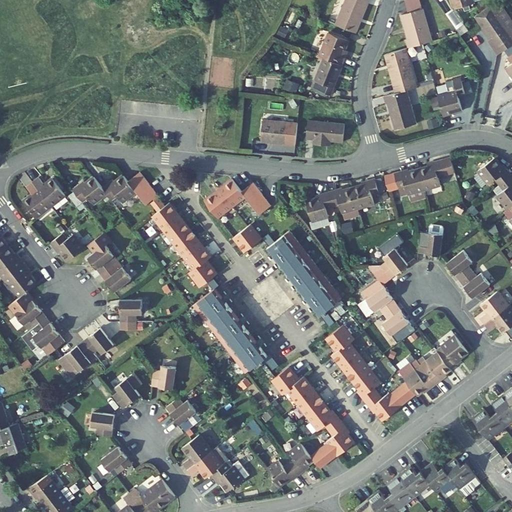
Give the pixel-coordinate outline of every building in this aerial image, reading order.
[(345,0),(336,24),(355,32),(368,0),(345,0)] [(404,0),(408,12),(423,8),(420,0),(404,0)] [(451,0),(454,8),(474,3),(472,0),(451,0)] [(511,21),(497,0),(475,16),(491,39),(489,40),(498,54),(511,45),(511,21)] [(407,39),(409,47),(432,41),(430,33),(423,8),(408,12),(402,14),(409,39),(407,39)] [(468,30),(464,23),(457,28),(461,35),(468,30)] [(319,55),(324,57),(342,64),(345,57),(343,56),(345,50),(349,41),(329,32),(319,55)] [(396,92),(407,89),(417,87),(406,48),(386,54),(396,92)] [(342,64),(324,57),(312,87),(319,90),(327,93),(330,94),(343,65),(342,64)] [(438,94),(443,115),(462,110),(458,96),(466,94),(464,88),(461,78),(446,82),(448,92),(438,94)] [(299,86),(286,81),(283,88),(296,93),(299,86)] [(396,92),(384,96),(386,103),(388,103),(395,129),(417,123),(409,97),(407,89),(396,92)] [(437,96),(430,98),(433,110),(440,108),(437,96)] [(436,118),(427,121),(429,128),(438,126),(436,118)] [(298,123),(264,120),(262,140),(296,144),(298,123)] [(345,124),(309,120),(307,138),(314,138),(313,144),(324,145),(325,139),(330,140),(343,141),(345,124)] [(419,169),(424,189),(440,184),(438,176),(455,172),(452,159),(451,157),(434,161),(435,164),(429,166),(419,169)] [(489,184),(493,180),(495,179),(499,185),(511,176),(507,170),(505,172),(501,167),(494,158),(478,170),(488,184),(489,184)] [(424,189),(419,169),(408,172),(402,173),(402,171),(385,175),(389,191),(399,188),(401,195),(409,193),(424,189)] [(135,176),(143,187),(149,183),(140,172),(135,176)] [(123,201),(136,191),(129,181),(124,175),(116,181),(111,185),(109,183),(103,187),(107,193),(113,200),(118,195),(123,201)] [(94,203),(107,193),(103,187),(95,176),(86,183),(81,186),(80,184),(74,189),(83,201),(89,197),(94,203)] [(143,187),(135,176),(129,181),(136,191),(137,192),(143,187)] [(497,196),(507,209),(509,207),(511,205),(511,176),(499,185),(504,191),(497,196)] [(65,195),(53,178),(45,185),(39,177),(32,181),(51,206),(65,195)] [(233,179),(206,200),(218,216),(245,196),(242,192),(233,179)] [(375,179),(368,180),(369,183),(363,185),(353,188),(359,208),(374,203),(373,196),(373,195),(379,194),(375,179)] [(51,206),(32,181),(26,186),(32,194),(24,200),(37,217),(51,206)] [(142,198),(154,189),(149,183),(143,187),(137,192),(142,198)] [(254,183),(242,192),(245,196),(260,214),(272,205),(254,183)] [(342,212),(358,208),(359,208),(353,188),(343,191),(337,192),(336,189),(329,191),(330,194),(334,206),(340,204),(342,212)] [(154,199),(158,195),(154,189),(142,198),(146,204),(154,199)] [(424,189),(409,193),(411,202),(427,197),(424,189)] [(330,194),(329,191),(322,194),(322,196),(316,198),(307,201),(312,220),(329,216),(326,208),(334,206),(330,194)] [(473,200),(475,194),(467,191),(465,197),(473,200)] [(65,195),(51,206),(55,210),(69,199),(65,195)] [(159,211),(166,206),(159,197),(155,200),(152,202),(159,211)] [(164,229),(180,217),(170,203),(166,206),(159,211),(153,215),(164,229)] [(476,214),(481,210),(477,205),(472,208),(476,214)] [(358,208),(342,212),(345,218),(360,214),(358,208)] [(165,231),(173,241),(174,243),(191,230),(180,217),(164,229),(165,231)] [(252,225),(235,237),(245,251),(262,239),(252,225)] [(426,237),(421,236),(419,252),(440,255),(444,228),(441,226),(432,225),(429,226),(429,232),(428,237),(426,237)] [(498,231),(496,225),(488,227),(490,234),(498,231)] [(184,256),(201,243),(191,230),(174,243),(184,256)] [(165,231),(160,235),(168,245),(173,241),(165,231)] [(289,231),(268,248),(320,314),(327,309),(332,305),(341,298),(289,231)] [(89,257),(102,274),(114,264),(119,261),(106,244),(111,240),(105,232),(89,244),(95,252),(89,257)] [(84,247),(74,234),(67,239),(63,233),(51,243),(55,248),(58,246),(61,251),(68,260),(84,247)] [(194,269),(206,260),(211,256),(201,243),(184,256),(194,269)] [(14,254),(8,246),(0,251),(0,270),(1,272),(0,272),(0,275),(3,279),(25,263),(20,257),(18,259),(14,254)] [(387,261),(381,265),(391,278),(408,265),(399,252),(395,248),(384,256),(387,261)] [(464,250),(447,263),(460,280),(473,270),(468,264),(472,261),(464,250)] [(194,269),(190,273),(200,286),(217,274),(206,260),(194,269)] [(10,284),(20,297),(27,291),(37,284),(31,276),(27,271),(29,269),(25,263),(3,279),(8,285),(10,284)] [(114,264),(102,274),(115,291),(132,278),(123,267),(119,271),(114,264)] [(383,284),(391,278),(381,265),(369,265),(379,279),(383,284)] [(477,276),(473,270),(460,280),(473,297),(490,284),(481,273),(477,276)] [(351,271),(346,275),(349,280),(355,276),(351,271)] [(380,307),(384,313),(397,304),(383,284),(379,279),(361,292),(375,311),(380,307)] [(215,289),(194,305),(245,372),(266,356),(215,289)] [(27,291),(20,297),(10,305),(2,312),(4,314),(13,308),(18,315),(25,324),(29,330),(34,326),(47,317),(27,291)] [(497,291),(481,303),(487,312),(480,318),(484,324),(492,318),(508,305),(497,291)] [(142,299),(121,299),(121,321),(137,321),(137,313),(142,313),(142,299)] [(388,319),(401,310),(397,304),(384,313),(388,319)] [(340,316),(332,305),(327,309),(336,320),(340,316)] [(511,325),(511,310),(508,305),(492,318),(484,324),(489,330),(497,324),(503,332),(511,325)] [(388,319),(384,323),(392,334),(410,321),(401,310),(388,319)] [(25,324),(18,315),(12,319),(19,329),(25,324)] [(34,336),(49,355),(66,342),(51,323),(47,317),(34,326),(39,332),(34,336)] [(137,321),(121,321),(121,329),(137,330),(137,321)] [(354,338),(344,325),(327,338),(337,351),(349,342),(354,338)] [(34,326),(29,330),(34,336),(39,332),(34,326)] [(101,327),(84,341),(93,353),(100,348),(103,352),(114,344),(101,327)] [(436,350),(438,352),(451,369),(456,364),(455,362),(460,358),(468,352),(455,335),(436,350)] [(84,341),(59,360),(71,376),(91,362),(87,357),(93,353),(84,341)] [(359,355),(349,342),(337,351),(333,355),(343,367),(359,355)] [(135,352),(131,355),(135,361),(139,359),(135,352)] [(426,361),(421,365),(434,382),(436,384),(442,380),(440,377),(445,373),(451,369),(438,352),(426,361)] [(87,357),(91,362),(97,357),(93,353),(87,357)] [(369,368),(359,355),(343,367),(353,381),(369,368)] [(421,365),(426,361),(423,356),(418,360),(421,365)] [(153,370),(151,385),(173,388),(175,367),(162,365),(161,371),(153,370)] [(273,380),(276,377),(266,365),(263,367),(273,380)] [(404,378),(406,381),(416,394),(417,395),(423,390),(428,386),(430,388),(436,384),(434,382),(421,365),(404,378)] [(288,390),(300,380),(289,367),(276,377),(273,380),(283,394),(288,390)] [(380,382),(369,368),(353,381),(360,389),(364,394),(361,396),(366,402),(379,392),(374,386),(380,382)] [(143,383),(135,372),(116,387),(119,391),(113,396),(118,402),(123,408),(140,395),(135,389),(143,383)] [(298,402),(314,390),(304,377),(300,380),(288,390),(298,402)] [(247,378),(239,384),(243,389),(250,383),(247,378)] [(406,381),(400,385),(410,398),(416,394),(406,381)] [(400,385),(395,389),(405,402),(410,398),(400,385)] [(104,388),(100,392),(107,401),(112,397),(104,388)] [(395,389),(389,394),(399,407),(405,402),(395,389)] [(308,416),(324,403),(314,390),(298,402),(308,416)] [(379,392),(366,402),(370,408),(373,406),(383,398),(379,392)] [(498,411),(494,414),(504,426),(511,420),(511,403),(504,393),(492,402),(498,411)] [(383,398),(373,406),(376,411),(383,419),(399,407),(389,394),(383,398)] [(55,395),(51,398),(56,405),(60,401),(55,395)] [(178,397),(166,406),(179,424),(196,410),(188,400),(184,403),(178,397)] [(0,401),(0,429),(10,426),(2,401),(0,401)] [(69,406),(64,403),(60,411),(66,413),(69,406)] [(329,431),(342,421),(337,414),(334,416),(331,411),(324,403),(308,416),(318,429),(324,425),(329,431)] [(271,409),(265,414),(269,418),(274,413),(271,409)] [(472,418),(488,438),(504,426),(494,414),(490,417),(484,409),(472,418)] [(115,415),(93,412),(92,425),(97,426),(96,434),(112,436),(115,415)] [(334,437),(311,455),(314,459),(321,468),(354,442),(348,433),(344,429),(346,427),(342,421),(329,431),(334,437)] [(263,429),(257,422),(254,424),(260,432),(263,429)] [(10,426),(0,429),(0,444),(7,442),(10,453),(27,448),(19,423),(10,426)] [(211,450),(199,434),(183,447),(191,457),(183,463),(187,469),(211,450)] [(266,434),(260,438),(263,443),(269,439),(266,434)] [(294,458),(289,462),(299,475),(305,470),(303,468),(308,464),(314,459),(311,455),(301,443),(290,452),(294,458)] [(132,463),(119,446),(117,447),(112,451),(106,455),(102,459),(110,470),(115,467),(119,472),(132,463)] [(211,450),(187,469),(192,475),(200,469),(206,477),(210,473),(222,464),(211,450)] [(509,465),(511,462),(511,452),(503,458),(509,465)] [(455,457),(443,467),(457,485),(466,496),(474,490),(474,487),(481,482),(465,463),(461,466),(455,457)] [(231,467),(233,465),(236,463),(232,458),(227,461),(231,467)] [(289,462),(284,466),(279,460),(268,469),(280,485),(286,481),(291,477),(293,479),(299,475),(289,462)] [(227,461),(222,464),(210,473),(215,480),(217,478),(227,491),(244,478),(233,465),(231,467),(227,461)] [(446,492),(457,485),(443,467),(439,469),(433,461),(421,470),(431,483),(437,491),(442,487),(446,492)] [(411,465),(399,474),(405,483),(415,495),(431,483),(421,470),(417,473),(411,465)] [(399,507),(415,495),(405,483),(399,474),(387,483),(393,492),(389,495),(399,507)] [(61,491),(52,479),(45,484),(41,479),(28,488),(34,495),(36,493),(40,498),(44,504),(61,491)] [(175,495),(162,479),(141,495),(136,488),(130,493),(144,511),(154,511),(159,507),(175,495)] [(90,485),(86,488),(90,493),(94,490),(90,485)] [(379,489),(367,498),(374,507),(377,511),(393,511),(399,507),(389,495),(386,497),(379,489)] [(67,511),(74,508),(61,491),(44,504),(49,510),(50,511),(67,511)] [(144,511),(130,493),(124,497),(129,504),(119,511),(144,511)] [(97,494),(92,497),(95,502),(100,498),(97,494)] [(377,511),(374,507),(367,498),(356,508),(359,511),(377,511)]
